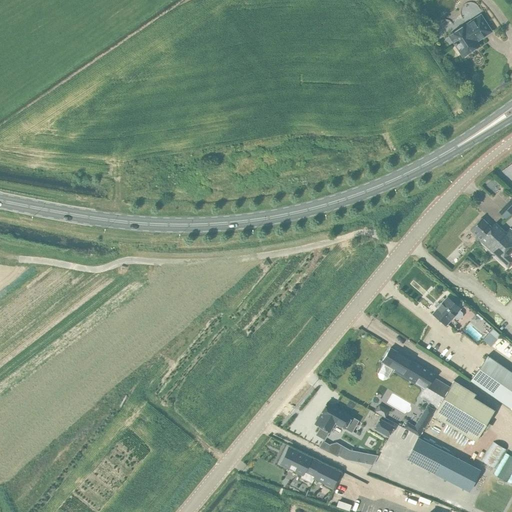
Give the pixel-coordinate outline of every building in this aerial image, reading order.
[(479,45),(476,41),(491,31),(480,14),(449,35),(462,56),(479,45)] [(481,218),(471,229),(478,235),(475,238),(478,241),(486,232),(490,236),(499,227),(494,223),(491,227),(481,218)] [(486,232),(478,241),(502,264),(503,264),(508,268),(511,264),(511,256),(511,255),(511,253),(511,229),(509,227),(504,232),(499,227),(490,236),(486,232)] [(446,325),(453,316),(456,319),(460,319),(463,316),(462,313),(459,310),(460,308),(446,297),(432,313),(446,325)] [(483,340),(490,346),(500,335),(493,329),(483,340)] [(390,347),(382,361),(395,369),(394,371),(424,389),(423,391),(420,397),(437,407),(432,414),(467,436),(475,441),(494,410),(473,397),(475,393),(453,380),(449,386),(432,376),(434,374),(390,347)] [(369,356),(350,385),(376,401),(394,374),(369,356)] [(511,373),(487,356),(470,380),(510,408),(511,405),(511,373)] [(351,432),(358,421),(327,403),(320,414),(315,424),(320,427),(316,435),(324,439),(329,432),(334,422),(351,432)] [(434,410),(427,406),(415,427),(407,422),(404,427),(419,436),(429,420),(434,410)] [(388,436),(394,427),(380,419),(374,428),(388,436)] [(469,491),(480,470),(418,438),(407,459),(469,491)] [(326,451),(330,445),(323,441),(319,447),(326,451)] [(494,442),(482,461),(494,469),(506,450),(494,442)] [(284,445),(276,460),(298,471),(299,467),(310,473),(309,474),(327,484),(334,469),(316,461),(315,462),(305,456),(305,455),(284,445)]
